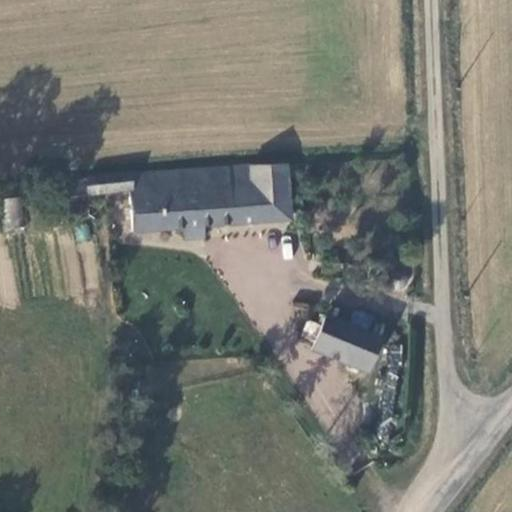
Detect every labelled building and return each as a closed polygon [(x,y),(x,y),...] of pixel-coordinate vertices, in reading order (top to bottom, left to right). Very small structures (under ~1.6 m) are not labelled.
[(204,228),(286,220),(284,165),(130,172),(131,180),(85,185),(88,195),(128,193),(132,235),(185,230),(204,228)] [(4,228),(21,227),(21,197),(3,198),(4,228)] [(205,240),(204,228),(185,230),(186,241),(205,240)] [(392,281),(388,277),(383,277),(379,280),(378,285),(380,289),(385,291),(390,290),(392,286),(392,281)] [(325,316),(311,348),(368,369),(381,338),(325,316)]
